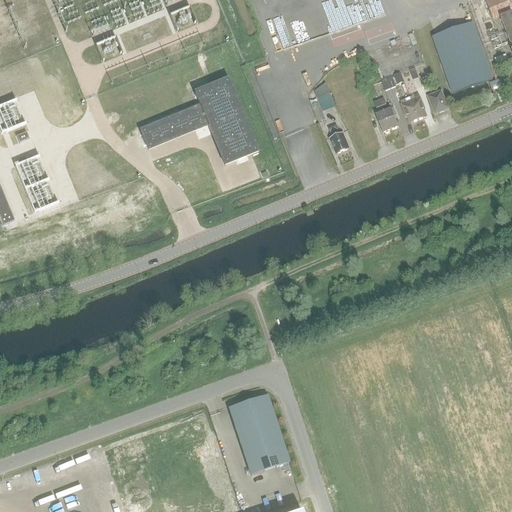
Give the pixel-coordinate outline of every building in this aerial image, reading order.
[(500,38),(507,36),(511,47),(511,46),(511,0),(489,0),(486,2),(500,38)] [(179,23),(192,24),(194,7),(187,7),(186,14),(170,12),(168,25),(179,26),(179,23)] [(493,81),(473,24),(432,38),(452,95),(493,81)] [(91,45),(98,62),(123,52),(116,35),(91,45)] [(376,52),(366,55),(370,67),(379,64),(376,52)] [(413,81),(419,79),(415,69),(410,71),(413,81)] [(401,75),(394,77),(397,86),(404,83),(401,75)] [(393,78),(381,82),(385,92),(396,88),(393,78)] [(140,131),(142,136),(148,152),(208,128),(225,168),(260,154),(229,79),(194,93),(200,107),(140,131)] [(502,92),(504,91),(501,82),(490,86),(493,95),(496,94),(497,94),(499,93),(501,92),(502,92)] [(315,92),(318,99),(330,94),(326,83),(315,92)] [(446,100),(445,97),(443,98),(441,93),(428,98),(435,114),(447,110),(444,100),(446,100)] [(420,97),(411,101),(419,122),(428,118),(426,113),(427,113),(420,97)] [(410,126),(419,122),(411,101),(401,105),(406,120),(407,119),(410,126)] [(318,103),(311,106),(319,124),(326,121),(318,103)] [(392,110),(384,113),(392,132),(399,129),(392,110)] [(383,135),(392,132),(384,113),(376,116),(383,135)] [(336,156),(350,150),(344,134),(340,134),(337,126),(328,130),(332,138),(329,140),(336,156)] [(0,188),(0,223),(1,227),(13,222),(0,188)] [(289,463),(267,397),(248,403),(229,410),(232,419),(251,476),(289,463)]
